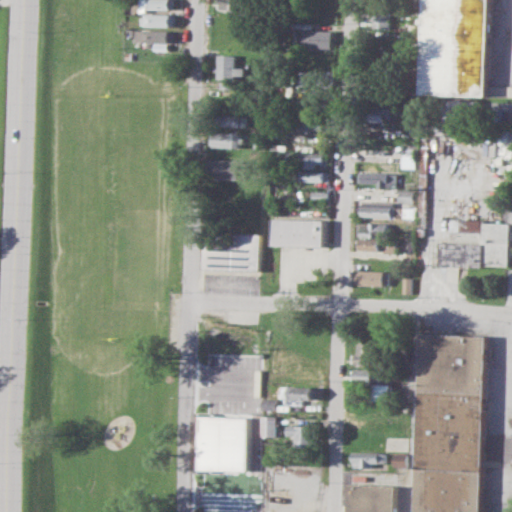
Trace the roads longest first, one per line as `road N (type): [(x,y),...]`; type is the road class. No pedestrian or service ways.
road 1 (residential): [(334,511),(353,0)]
road 2 (tertiary): [(7,511),(22,0)]
road 3 (residential): [(184,511),(197,0)]
road 4 (residential): [(190,297),(511,312)]
